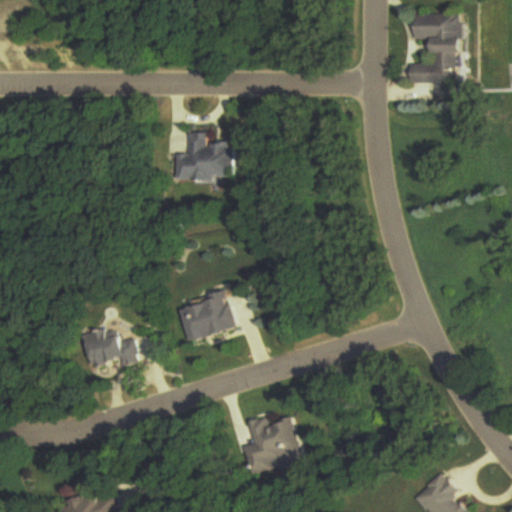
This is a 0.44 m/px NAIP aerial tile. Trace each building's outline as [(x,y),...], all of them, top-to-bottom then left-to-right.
[(469,55),(469,16),(420,16),(420,41),(439,41),(439,66),(417,66),(417,85),(464,85),(464,55),(469,55)] [(216,144),(216,134),(198,134),(198,155),(186,154),(186,180),(243,180),(244,144),(216,144)] [(198,342),(246,329),(237,295),(189,308),(198,342)] [(142,339),(129,341),(127,332),(96,338),(102,367),(129,362),(130,368),(147,365),(142,339)] [(259,475),(312,464),(303,421),(277,427),(276,418),(259,422),(264,446),(253,448),(259,475)] [(473,511),(461,499),(467,493),(447,474),(420,501),(431,511),(473,511)] [(132,511),(127,491),(70,505),(71,511),(132,511)]
